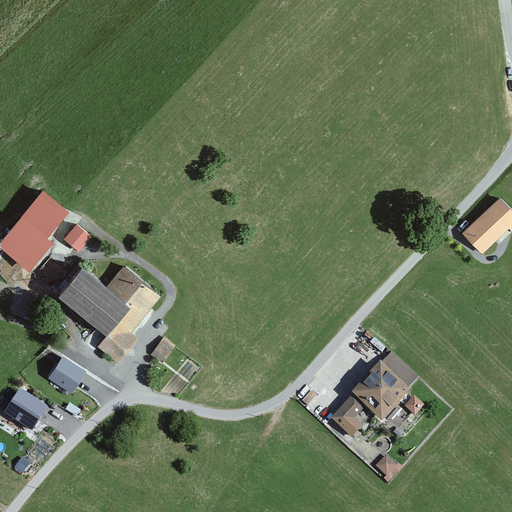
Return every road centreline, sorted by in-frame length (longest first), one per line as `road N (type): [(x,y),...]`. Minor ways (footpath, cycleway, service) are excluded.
road 1 (unclassified): [(12,511),(105,411),(137,397),(232,414),(274,403),(511,153)]
road 2 (track): [(0,317),(39,326),(102,359),(137,397)]
